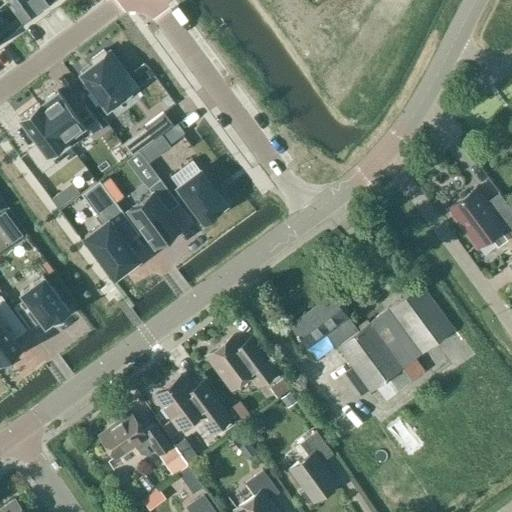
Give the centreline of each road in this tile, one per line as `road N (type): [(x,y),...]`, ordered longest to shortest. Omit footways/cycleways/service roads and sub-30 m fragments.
road 1 (unclassified): [(19,435),(314,217)]
road 2 (residential): [(314,217),(152,0)]
road 3 (residential): [(511,323),(386,158)]
road 4 (residential): [(120,0),(0,89)]
road 5 (unclassified): [(386,158),(414,123),(455,43)]
